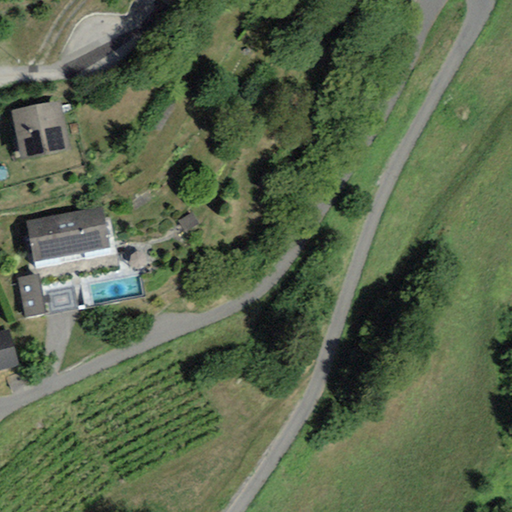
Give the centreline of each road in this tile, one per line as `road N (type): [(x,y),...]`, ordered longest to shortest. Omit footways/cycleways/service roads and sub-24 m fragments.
road 1 (unclassified): [(434,0),(304,238),(268,283),(246,300),(0,409)]
road 2 (unclassified): [(233,511),(310,397),(368,229),(481,0)]
road 3 (residential): [(0,74),(89,66),(131,35),(144,0)]
